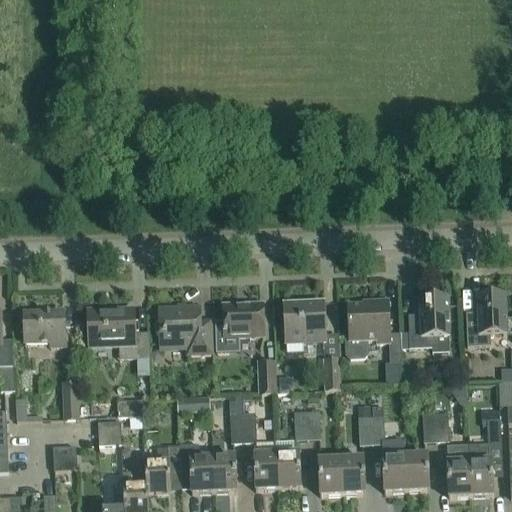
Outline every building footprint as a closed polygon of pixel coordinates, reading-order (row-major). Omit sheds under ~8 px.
[(467,351),(489,350),(489,339),(506,338),(505,300),(477,301),(478,316),(466,317),(467,351)] [(448,341),(448,323),(447,303),(419,303),(420,319),(408,319),(408,337),(399,337),(402,368),(401,354),(432,353),(432,357),(450,357),(450,341),(448,341)] [(389,338),(388,304),(374,304),(374,308),(348,309),(349,343),(344,344),(345,360),(349,365),(364,364),(369,360),(368,346),(376,345),(376,349),(388,348),(389,369),(402,368),(399,337),(389,338)] [(286,357),(304,356),(303,348),(325,347),(324,306),(284,308),(286,357)] [(264,342),(263,308),(247,309),(247,310),(239,310),(239,309),(222,309),(223,343),(264,342)] [(160,351),(186,350),(186,355),(213,354),(212,323),(200,324),(200,311),(158,312),(159,326),(155,329),(155,338),(159,340),(160,351)] [(134,337),(134,313),(88,314),(89,351),(134,350),(134,364),(147,364),(146,337),(134,337)] [(65,353),(64,335),(64,315),(24,317),(25,349),(49,348),(49,354),(65,353)] [(11,344),(1,345),(0,329),(0,370),(12,370),(12,368),(11,344)] [(324,396),(340,395),(339,364),(325,364),(322,364),(324,396)] [(258,399),(275,398),(275,390),(276,390),(275,365),(257,365),(258,399)] [(0,385),(0,396),(15,395),(14,371),(0,371),(0,385)] [(511,373),(501,374),(501,386),(511,386),(511,373)] [(511,386),(498,387),(499,404),(499,411),(507,411),(511,410),(511,386)] [(63,424),(79,423),(78,387),(62,388),(63,424)] [(275,398),(293,398),(293,390),(276,390),(275,390),(275,398)] [(27,414),(39,415),(39,394),(28,394),(27,414)] [(442,418),(441,398),(434,398),(435,418),(436,418),(437,447),(449,447),(449,444),(449,443),(448,417),(442,418)] [(178,417),(210,415),(209,401),(177,403),(178,417)] [(27,421),(26,403),(15,404),(17,426),(42,425),(42,420),(27,421)] [(142,404),(140,404),(116,405),(117,421),(143,420),(142,404)] [(501,452),(500,424),(500,415),(481,416),(482,431),(487,431),(488,453),(501,452)] [(295,445),(308,444),(307,416),(293,417),(295,445)] [(308,444),(321,443),(319,416),(307,416),(308,444)] [(243,446),(256,446),(255,418),(242,419),(243,446)] [(423,448),(437,447),(436,418),(435,418),(423,419),(422,419),(423,448)] [(231,447),(243,446),(242,419),(230,420),(231,447)] [(360,449),(373,448),(372,420),(359,421),(360,449)] [(373,448),(386,448),(384,420),(372,420),(373,448)] [(98,437),(120,436),(120,426),(97,427),(98,437)] [(99,450),(119,449),(121,449),(120,436),(98,437),(99,450)] [(295,456),(295,445),(276,446),(278,494),(300,493),(298,456),(295,456)] [(255,495),(278,494),(276,446),(257,446),(257,458),(254,458),(255,495)] [(200,460),(199,448),(179,449),(181,487),(191,486),(191,498),(214,497),(212,460),(200,460)] [(0,462),(8,462),(7,449),(0,449),(0,462)] [(170,487),(181,487),(179,449),(167,450),(167,453),(156,454),(156,462),(145,462),(145,467),(144,467),(144,476),(146,476),(146,500),(148,500),(170,499),(170,487)] [(469,464),(468,450),(446,451),(447,465),(448,502),(472,501),(470,464),(469,464)] [(53,465),(76,464),(76,451),(53,452),(53,465)] [(406,496),(429,495),(427,458),(405,459),(406,496)] [(214,497),(236,496),(235,459),(212,460),(214,497)] [(384,497),(406,496),(405,459),(382,460),(384,497)] [(343,499),(365,498),(363,461),(341,462),(343,499)] [(0,477),(9,477),(8,462),(0,462),(0,477)] [(320,500),(343,499),(341,462),(318,463),(320,500)] [(472,501),(493,500),(491,463),(470,464),(472,501)] [(54,475),(74,474),(77,474),(76,464),(53,465),(54,475)] [(146,476),(144,476),(134,476),(134,490),(124,490),(124,498),(124,511),(148,511),(148,500),(146,500),(146,476)] [(124,511),(124,498),(114,499),(114,511),(124,511)] [(43,511),(55,511),(55,499),(43,500),(43,511)] [(0,511),(9,511),(9,501),(0,501),(0,511)] [(9,511),(22,511),(22,501),(9,501),(9,511)]
